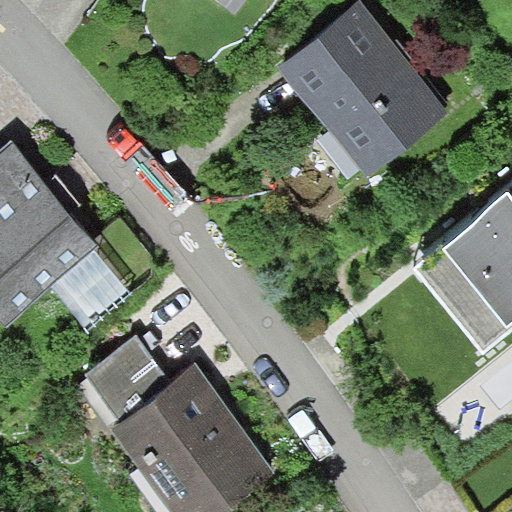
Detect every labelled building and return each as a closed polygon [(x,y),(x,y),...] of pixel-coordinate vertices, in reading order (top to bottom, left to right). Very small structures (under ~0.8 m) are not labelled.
[(448,111),(360,1),(278,66),(298,91),(366,176),(448,111)] [(47,184),(11,141),(0,149),(0,318),(6,325),(52,287),(95,251),(100,247),(72,213),(59,197),(47,184)] [(56,176),(47,184),(59,197),(72,213),(81,205),(56,176)] [(511,195),(508,191),(442,248),(457,265),(507,326),(511,321),(511,195)] [(511,321),(507,326),(457,265),(442,248),(415,270),(482,352),(511,327),(511,321)] [(131,294),(95,251),(52,287),(88,331),(131,294)] [(172,384),(137,334),(85,374),(88,377),(79,384),(108,424),(117,417),(120,422),(172,384)] [(237,419),(197,365),(172,384),(120,422),(111,428),(173,511),(222,511),(276,473),(237,419)]
